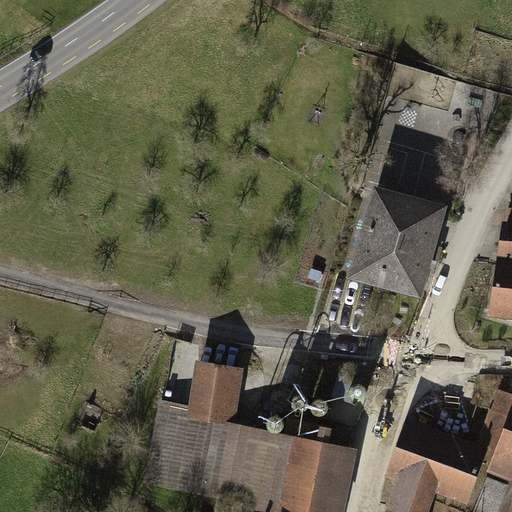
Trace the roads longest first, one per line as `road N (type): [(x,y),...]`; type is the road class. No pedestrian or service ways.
road 1 (residential): [(422,353),(225,334),(0,272)]
road 2 (residential): [(422,353),(511,151)]
road 3 (residential): [(362,511),(388,423),(422,353)]
road 4 (secondary): [(133,0),(0,86)]
